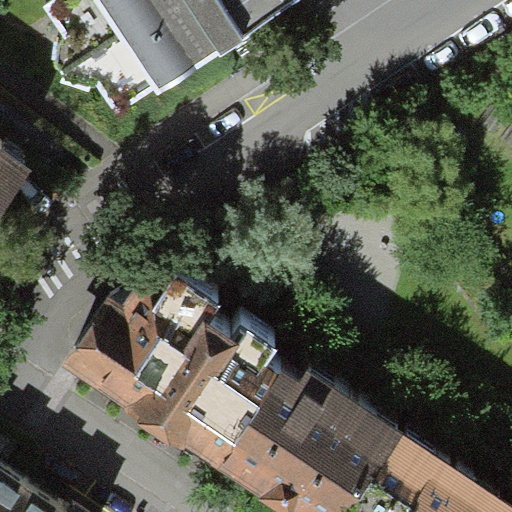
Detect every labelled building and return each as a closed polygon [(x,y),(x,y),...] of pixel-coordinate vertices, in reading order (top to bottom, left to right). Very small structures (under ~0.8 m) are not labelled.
[(248,39),(221,0),(57,0),(49,7),(65,38),(55,59),(70,87),(92,89),(100,82),(121,109),(154,87),(161,96),(219,53),(222,58),(248,39)] [(221,0),(248,39),(306,0),(221,0)] [(0,186),(37,134),(0,107),(0,186)] [(79,360),(311,511),(511,511),(511,480),(155,246),(79,360)] [(0,511),(8,511),(38,473),(0,445),(0,511)] [(91,511),(38,473),(8,511),(91,511)]
